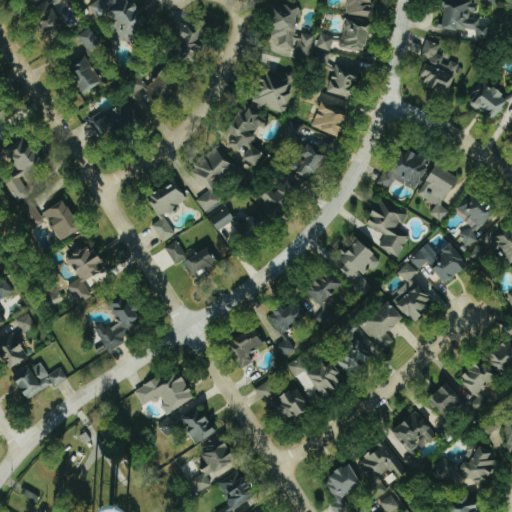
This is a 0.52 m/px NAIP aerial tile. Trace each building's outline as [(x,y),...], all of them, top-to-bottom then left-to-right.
[(125,43),(155,29),(147,10),(142,11),(137,0),(131,0),(119,5),(117,0),(99,0),(92,3),(99,18),(111,12),(125,43)] [(349,0),(347,14),(371,17),(373,0),(349,0)] [(445,0),(444,27),(448,30),(477,31),(477,40),(491,41),(491,25),(481,25),(481,19),(470,18),(477,8),(477,5),(471,1),(496,2),(496,0),(445,0)] [(314,37),(297,34),(302,7),(276,3),(270,37),(281,38),(279,46),(297,49),(295,60),(310,62),(314,37)] [(45,37),(65,30),(58,9),(37,16),(45,37)] [(318,48),(335,52),(336,47),(366,54),(373,19),(348,14),(344,38),(321,34),(318,48)] [(205,58),(203,23),(181,24),(182,59),(205,58)] [(101,44),(94,27),(81,33),(87,49),(101,44)] [(460,63),(437,56),(441,45),(426,41),(421,58),(429,60),(422,85),(451,93),(460,63)] [(71,63),(86,92),(104,83),(89,54),(71,63)] [(363,71),(338,63),(329,92),(353,100),(363,71)] [(168,67),(147,89),(162,103),(183,81),(168,67)] [(295,78),(271,71),(261,105),(284,112),(295,78)] [(472,94),(476,97),(471,105),(495,120),(509,98),(481,80),(472,94)] [(0,121),(11,115),(0,96),(0,121)] [(91,121),(103,141),(140,119),(128,99),(91,121)] [(342,136),(349,111),(321,103),(314,128),(342,136)] [(258,166),(266,153),(253,144),(258,136),(257,136),(265,124),(251,115),(229,146),(258,166)] [(7,181),(18,203),(31,196),(20,175),(44,163),(29,135),(6,148),(20,174),(7,181)] [(328,155),(308,144),(293,171),(308,179),(312,172),(317,174),(328,155)] [(396,179),(416,190),(432,161),(405,146),(382,186),(389,190),(396,179)] [(198,200),(207,212),(225,199),(214,183),(234,169),(222,151),(195,170),(210,191),(198,200)] [(444,222),(450,210),(444,207),(460,176),(436,164),(420,196),(436,204),(431,215),(444,222)] [(270,188),(260,199),(278,216),(307,186),(296,175),(277,195),(270,188)] [(164,242),(177,235),(166,213),(188,202),(179,182),(151,195),(163,220),(155,224),(164,242)] [(474,192),(456,212),(477,232),(496,212),(474,192)] [(368,227),(385,234),(379,249),(400,257),(409,235),(399,231),(408,209),(380,198),(368,227)] [(45,221),(33,199),(19,207),(31,229),(45,221)] [(46,212),(63,240),(84,228),(66,199),(46,212)] [(212,218),(219,231),(228,225),(233,234),(226,238),(233,249),(272,224),(262,208),(247,218),(244,214),(236,219),(229,207),(212,218)] [(480,267),(499,253),(509,266),(511,263),(511,226),(511,225),(499,235),(494,229),(476,243),(475,242),(469,247),(473,253),(471,254),(480,267)] [(467,246),(478,240),(472,228),(460,234),(467,246)] [(340,259),(347,266),(342,271),(352,282),(362,274),(365,277),(382,261),(361,239),(340,259)] [(189,258),(180,240),(168,247),(177,265),(189,258)] [(450,245),(439,256),(427,243),(410,260),(420,270),(428,263),(448,284),(469,263),(450,245)] [(94,296),(88,285),(107,276),(102,266),(105,265),(94,244),(70,256),(81,279),(70,285),(79,304),(94,296)] [(195,278),(221,267),(213,248),(187,259),(195,278)] [(418,273),(409,263),(398,273),(409,284),(393,299),(414,322),(435,303),(413,279),(418,273)] [(309,288),(320,304),(344,287),(333,271),(309,288)] [(373,287),(364,277),(352,288),(361,298),(373,287)] [(0,292),(2,298),(15,293),(9,279),(0,282),(0,292)] [(109,352),(127,343),(124,336),(145,325),(130,294),(112,303),(121,322),(106,330),(104,325),(97,328),(109,352)] [(280,333),(309,318),(300,301),(271,316),(280,333)] [(395,341),(388,333),(405,318),(390,301),(361,327),(383,351),(395,341)] [(0,327),(8,323),(0,308),(0,327)] [(18,319),(24,333),(37,327),(31,314),(18,319)] [(255,363),(251,352),(266,347),(260,330),(232,340),(242,368),(255,363)] [(0,340),(0,348),(8,368),(29,359),(18,333),(0,340)] [(361,337),(336,362),(352,377),(376,351),(361,337)] [(284,359),(296,353),(289,340),(277,346),(284,359)] [(511,344),(509,340),(489,356),(502,373),(508,369),(505,365),(511,359),(511,344)] [(297,378),(310,369),(302,357),(289,365),(297,378)] [(499,376),(485,359),(461,378),(475,395),(499,376)] [(16,378),(29,400),(55,384),(57,387),(70,379),(62,367),(50,375),(42,361),(16,378)] [(325,362),(309,373),(325,398),(344,386),(337,376),(341,373),(334,362),(328,367),(325,362)] [(196,399),(181,369),(138,392),(146,407),(161,398),(169,413),(196,399)] [(263,401),(276,394),(269,382),(256,389),(263,401)] [(443,418),(464,405),(451,384),(430,396),(443,418)] [(312,408),(299,387),(280,398),(292,420),(312,408)] [(488,401),(481,394),(470,405),(478,412),(488,401)] [(393,429),(411,455),(404,460),(412,472),(424,463),(416,451),(437,437),(419,411),(393,429)] [(239,467),(228,437),(202,446),(211,470),(193,476),(199,492),(214,486),(210,476),(220,472),(221,474),(239,467)] [(359,460),(377,492),(385,487),(380,478),(395,469),(399,477),(405,474),(388,444),(359,460)] [(466,464),(438,462),(437,481),(493,484),(494,459),(492,459),(492,447),(467,446),(466,464)] [(336,511),(347,511),(351,510),(344,497),(364,487),(352,464),(326,477),(339,501),(332,504),(336,511)] [(231,511),(258,496),(242,469),(221,482),(233,504),(218,511),(231,511)] [(381,502),(386,511),(392,511),(401,507),(393,494),(381,502)] [(479,511),(479,498),(452,499),(452,511),(479,511)]
